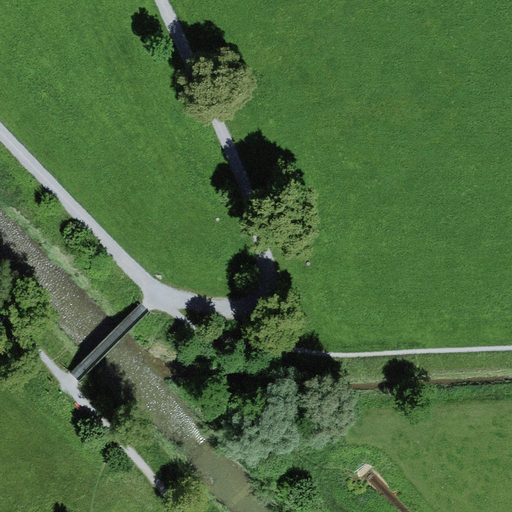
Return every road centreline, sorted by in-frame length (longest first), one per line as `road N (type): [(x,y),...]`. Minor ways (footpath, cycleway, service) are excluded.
road 1 (track): [(162,0),(254,205),(268,282),(262,297),(241,306),(156,293)]
road 2 (track): [(248,413),(301,459),(336,511)]
